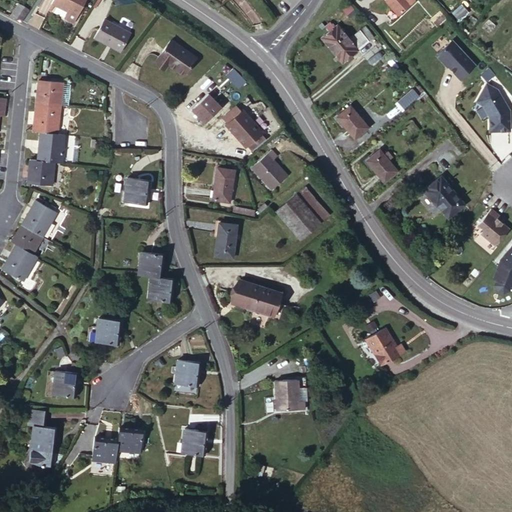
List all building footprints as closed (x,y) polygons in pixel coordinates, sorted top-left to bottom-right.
[(51,0),(50,4),(53,5),(65,11),(74,16),(83,0),(51,0)] [(391,0),(401,11),(414,0),(391,0)] [(463,0),(454,10),(460,17),(470,8),(463,0)] [(10,17),(21,22),(30,8),(25,6),(24,8),(21,7),(22,4),(17,2),(10,17)] [(347,3),(342,7),(349,16),(355,12),(347,3)] [(74,16),(65,11),(61,18),(71,23),(74,16)] [(103,19),(93,37),(118,51),(129,33),(103,19)] [(359,49),(349,37),(337,23),(334,26),(330,20),(324,25),(329,30),(321,36),(343,62),(359,49)] [(359,28),(349,37),(359,49),(374,36),(366,26),(361,31),(359,28)] [(438,53),(461,79),(477,66),(453,39),(438,53)] [(169,40),(155,61),(165,68),(167,65),(182,75),(195,57),(169,40)] [(165,68),(155,61),(153,63),(162,71),(165,68)] [(36,78),(34,102),(57,104),(59,80),(36,78)] [(490,82),(479,99),(485,103),(491,114),(491,128),(511,128),(511,108),(501,89),(490,82)] [(399,103),(405,110),(420,97),(413,90),(399,103)] [(207,92),(190,107),(203,122),(220,107),(207,92)] [(34,102),(32,128),(40,129),(54,131),(57,104),(34,102)] [(349,104),(335,115),(352,136),(365,125),(349,104)] [(248,146),(253,152),(268,142),(261,134),(262,133),(242,110),(240,111),(235,106),(222,117),(227,123),(225,125),(246,148),(248,146)] [(37,159),(53,160),(61,161),(64,133),(54,131),(40,129),(37,159)] [(377,146),(364,157),(383,180),(396,170),(377,146)] [(274,152),(255,170),(275,192),(291,178),(276,162),(280,158),(274,152)] [(37,159),(29,158),(27,181),(51,183),(53,160),(37,159)] [(234,168),(216,165),(212,198),(230,200),(234,168)] [(127,171),(123,196),(147,200),(151,174),(127,171)] [(441,175),(423,189),(435,203),(437,202),(450,217),(465,204),(441,175)] [(303,186),(283,204),(306,231),(326,213),(303,186)] [(36,196),(23,219),(44,231),(57,208),(36,196)] [(480,232),(497,245),(508,230),(508,227),(501,222),(504,219),(491,210),(479,225),(481,227),(481,230),(480,232)] [(233,219),(215,218),(212,251),(231,253),(233,219)] [(23,219),(12,238),(18,241),(34,249),(44,231),(23,219)] [(28,276),(41,253),(34,249),(18,241),(5,264),(17,270),(28,276)] [(511,243),(501,258),(495,276),(498,277),(496,283),(499,288),(504,290),(510,287),(511,281),(511,243)] [(142,245),(139,267),(151,269),(155,270),(163,270),(165,249),(142,245)] [(171,297),(174,272),(163,270),(155,270),(151,269),(147,294),(171,297)] [(278,295),(243,280),(235,301),(270,315),(278,295)] [(97,318),(94,341),(116,344),(119,321),(97,318)] [(388,324),(370,336),(388,365),(410,350),(405,340),(399,344),(388,324)] [(178,358),(176,381),(200,383),(203,362),(178,358)] [(52,371),(49,395),(72,398),(75,373),(52,371)] [(296,391),(298,391),(297,380),(277,381),(277,412),(303,411),(303,400),(297,400),(296,391)] [(46,403),(30,401),(28,417),(33,417),(44,418),(46,403)] [(33,417),(30,441),(29,454),(42,458),(43,456),(52,457),(53,444),(56,420),(44,418),(33,417)] [(144,426),(120,422),(118,435),(117,447),(142,450),(144,426)] [(183,426),(179,450),(203,453),(206,430),(183,426)] [(92,455),(115,458),(116,452),(117,447),(118,435),(95,432),(92,455)]
